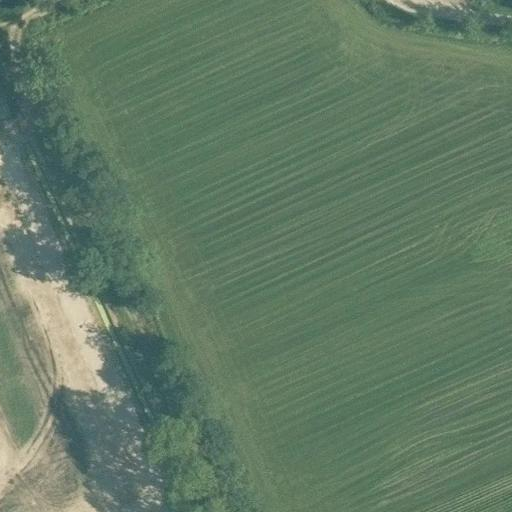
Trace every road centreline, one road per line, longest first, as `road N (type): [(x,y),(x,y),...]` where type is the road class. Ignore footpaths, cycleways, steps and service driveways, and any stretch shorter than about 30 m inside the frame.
road 1 (track): [(212,511),(4,31),(75,0)]
road 2 (residential): [(0,158),(13,170),(163,495),(160,511)]
